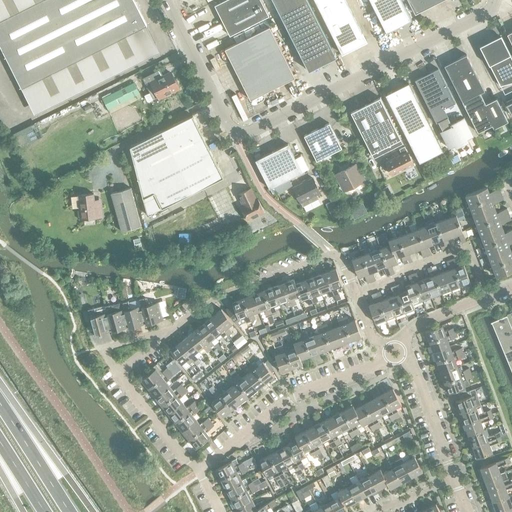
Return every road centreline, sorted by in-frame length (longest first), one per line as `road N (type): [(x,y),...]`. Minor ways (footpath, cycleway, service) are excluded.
road 1 (unclassified): [(236,138),(471,20),(491,0)]
road 2 (residential): [(356,293),(333,253),(221,294),(158,335)]
road 3 (residential): [(195,471),(292,397),(394,352)]
road 4 (residential): [(356,293),(471,246),(490,295)]
road 5 (unclassified): [(236,138),(166,0)]
road 6 (trunk): [(91,511),(0,396)]
road 7 (residential): [(453,475),(413,364),(394,352)]
road 8 (residential): [(118,371),(195,471)]
road 9 (trunk): [(68,511),(0,405)]
